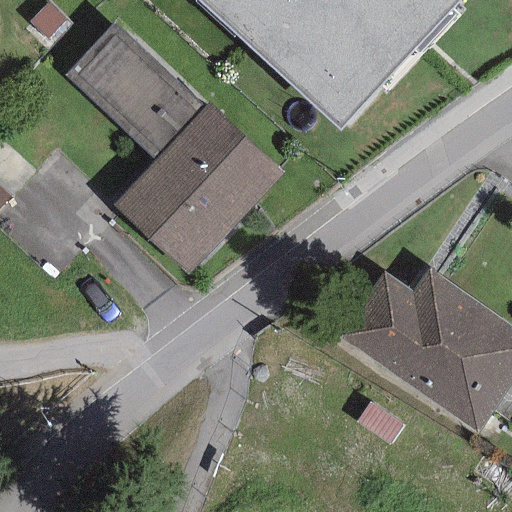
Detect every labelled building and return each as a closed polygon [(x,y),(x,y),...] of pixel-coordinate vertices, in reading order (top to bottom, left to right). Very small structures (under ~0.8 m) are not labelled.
[(196,0),(340,131),(460,0),(196,0)] [(66,75),(154,162),(204,108),(113,24),(66,75)] [(111,206),(187,277),(284,174),(209,103),(204,108),(154,162),(111,206)] [(0,207),(11,197),(0,187),(0,207)] [(478,432),(511,382),(511,328),(429,272),(413,295),(384,275),(340,338),(478,432)]
